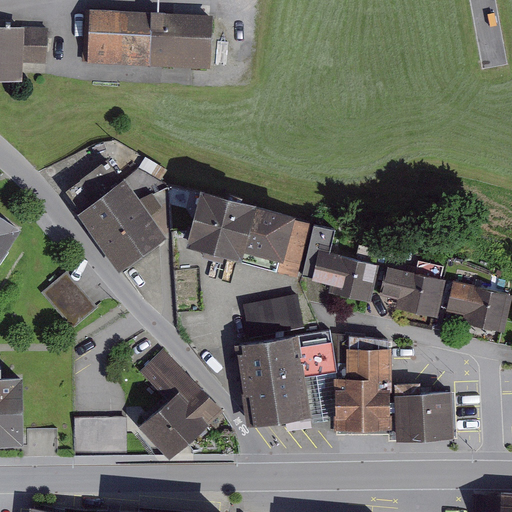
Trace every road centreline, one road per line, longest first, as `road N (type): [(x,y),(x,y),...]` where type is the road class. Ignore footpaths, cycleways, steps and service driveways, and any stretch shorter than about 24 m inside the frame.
road 1 (residential): [(0,152),(231,408),(258,476)]
road 2 (residential): [(495,475),(485,356),(320,315)]
road 3 (tertiary): [(258,476),(0,481)]
road 4 (tertiary): [(495,475),(258,476)]
